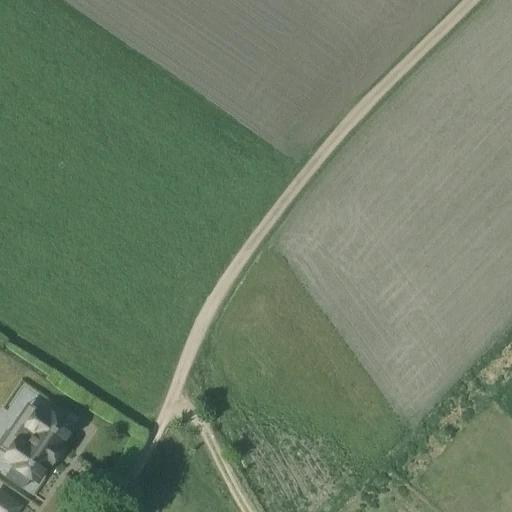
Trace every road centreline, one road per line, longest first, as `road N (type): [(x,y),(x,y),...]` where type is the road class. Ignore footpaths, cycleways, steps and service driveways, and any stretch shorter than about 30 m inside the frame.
road 1 (track): [(154,433),(232,270),(309,166),(468,0)]
road 2 (track): [(247,511),(194,416),(169,402)]
